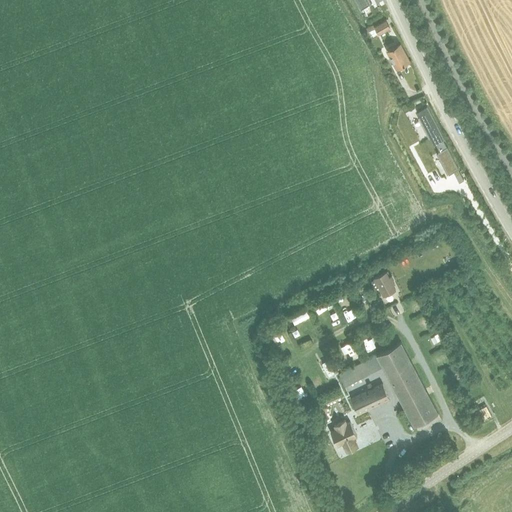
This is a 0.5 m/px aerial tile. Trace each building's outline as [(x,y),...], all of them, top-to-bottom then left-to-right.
[(356,0),(360,8),(371,3),(369,0),(356,0)] [(374,26),(378,33),(389,27),(385,20),(374,26)] [(373,26),(366,30),(372,38),(378,35),(373,26)] [(396,68),(409,61),(399,43),(387,50),(396,68)] [(426,106),(416,112),(419,117),(417,117),(428,138),(430,138),(433,144),(435,143),(442,140),(443,139),(426,106)] [(442,140),(435,143),(439,151),(438,152),(449,173),(453,171),(458,169),(447,147),(442,140)] [(458,169),(453,171),(459,182),(464,180),(458,169)] [(426,245),(419,249),(422,254),(429,251),(426,245)] [(374,278),(370,280),(374,288),(378,286),(383,295),(395,289),(391,282),(393,281),(391,275),(388,277),(385,271),(374,277),(374,278)] [(314,315),(328,306),(325,301),(310,310),(314,315)] [(289,326),(305,319),(302,313),(287,320),(289,326)] [(287,333),(289,340),(295,338),(293,331),(287,333)] [(414,425),(438,413),(400,341),(376,354),(414,425)] [(329,357),(322,361),(329,374),(336,370),(329,357)] [(382,383),(351,398),(358,413),(390,398),(382,383)] [(316,398),(323,393),(317,384),(310,388),(316,398)] [(339,393),(324,400),(327,404),(341,397),(339,393)] [(485,405),(475,410),(481,420),(491,414),(485,405)] [(358,446),(353,437),(357,435),(350,421),(346,423),(345,419),(328,427),(337,445),(342,442),(347,451),(358,446)] [(399,422),(401,429),(407,427),(404,420),(399,422)]
